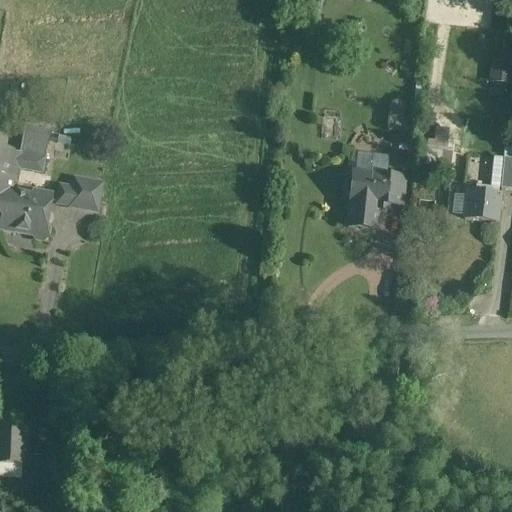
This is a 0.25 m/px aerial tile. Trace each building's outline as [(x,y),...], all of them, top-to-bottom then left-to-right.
[(511,84),(511,71),(511,59),(490,60),(490,84),(511,84)] [(50,132),(24,128),(19,156),(22,156),(44,160),(45,160),(50,132)] [(12,152),(0,149),(0,217),(2,217),(6,218),(10,194),(12,184),(7,183),(12,152)] [(356,155),(355,172),(385,172),(385,155),(356,155)] [(44,160),(22,156),(19,171),(41,175),(44,160)] [(511,162),(502,161),(499,192),(511,193),(511,162)] [(388,180),(352,176),(352,182),(351,182),(346,185),(345,197),(349,201),(350,201),(347,230),(376,233),(378,213),(387,214),(387,208),(385,210),(388,180)] [(404,181),(388,180),(385,210),(387,208),(401,210),(404,181)] [(101,187),(75,182),(73,192),(70,208),(70,209),(96,213),(101,187)] [(73,192),(60,189),(57,205),(70,208),(73,192)] [(50,199),(32,195),(32,198),(10,194),(6,218),(2,217),(0,227),(0,230),(32,237),(36,241),(42,243),(47,239),(48,233),(45,228),(50,199)] [(497,198),(465,195),(462,224),(493,227),(497,198)] [(20,420),(0,419),(0,465),(27,466),(29,425),(20,425),(20,420)] [(64,452),(42,454),(44,481),(66,480),(64,452)]
